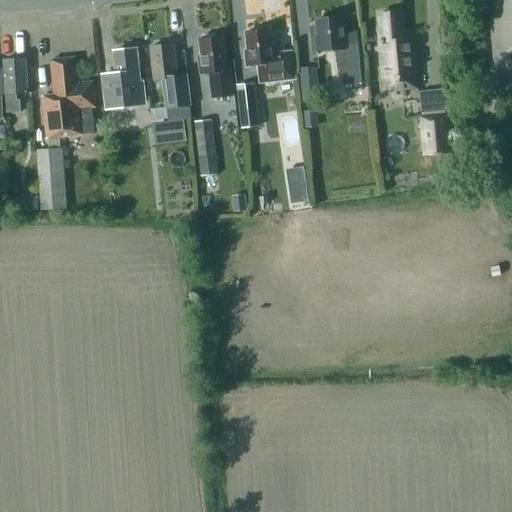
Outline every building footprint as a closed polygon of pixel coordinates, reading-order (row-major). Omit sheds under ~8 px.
[(511,0),(489,0),(495,59),(511,57),(511,0)] [(403,86),(403,88),(420,87),(416,51),(411,52),(408,32),(402,32),(399,11),(380,13),(382,29),(380,29),(386,88),(403,86)] [(318,19),(320,35),(317,35),(318,51),(337,49),(339,70),(344,69),(345,85),(363,83),(359,31),(345,32),(344,16),(318,19)] [(271,54),(269,29),(248,31),(250,49),(247,50),(249,66),(260,65),(262,82),(294,78),(291,51),(271,54)] [(211,99),(234,97),(231,70),(228,70),(224,37),(215,38),(215,34),(202,36),(203,39),(200,39),(202,57),(199,57),(201,73),(208,72),(211,99)] [(174,45),(150,47),(154,79),(163,78),(167,110),(168,119),(192,116),(187,74),(177,76),(174,45)] [(114,51),(117,72),(100,75),(104,110),(145,106),(142,82),(140,82),(137,48),(114,51)] [(4,60),(8,112),(21,112),(20,100),(16,100),(16,93),(27,92),(25,58),(4,60)] [(96,134),(94,121),(93,107),(96,106),(93,82),(79,83),(76,58),(51,61),(55,95),(43,97),(48,138),(82,134),(83,136),(96,134)] [(319,101),(316,67),(299,69),(302,103),(319,101)] [(259,127),(257,109),(254,84),(238,86),(242,128),(259,127)] [(316,111),(302,113),(304,128),(317,127),(316,111)] [(422,116),(424,154),(449,152),(447,115),(422,116)] [(217,175),(211,120),(194,122),(200,177),(217,175)] [(183,121),(167,123),(169,143),(186,142),(183,121)] [(36,150),(40,210),(65,209),(62,148),(36,150)] [(33,211),(32,195),(14,196),(14,212),(33,211)]
